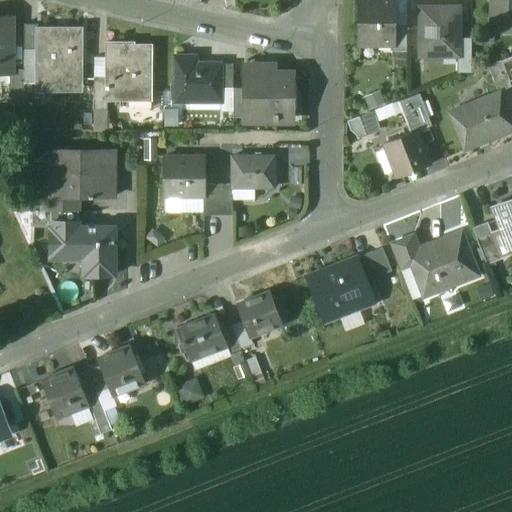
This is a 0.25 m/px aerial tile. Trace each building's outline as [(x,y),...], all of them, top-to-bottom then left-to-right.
[(393,0),(359,0),(359,45),(361,45),(361,41),(376,41),(376,45),(392,45),(393,45),(393,24),(393,0)] [(511,0),(492,0),(493,30),(511,29),(511,0)] [(459,8),(419,8),(419,51),(456,51),(457,51),(459,51),(459,38),(459,8)] [(11,18),(0,18),(0,74),(9,74),(11,74),(11,70),(11,18)] [(37,24),(23,24),(23,51),(35,51),(35,28),(37,28),(37,24)] [(407,24),(393,24),(393,45),(392,45),(392,51),(407,51),(407,24)] [(37,28),(35,28),(35,51),(35,85),(56,85),(55,89),(81,90),(81,34),(56,33),(56,28),(37,28)] [(471,38),(459,38),(459,51),(457,51),(457,74),(471,74),(471,38)] [(132,43),(105,43),(105,78),(105,99),(107,99),(151,99),(151,46),(133,46),(132,43)] [(190,64),(190,57),(174,57),(174,102),(190,102),(190,97),(219,97),(219,89),(219,64),(190,64)] [(511,57),(501,62),(509,83),(511,81),(511,57)] [(511,88),(501,62),(487,67),(497,93),(511,88)] [(232,64),(219,64),(219,89),(232,89),(232,64)] [(266,67),(244,67),(244,89),(244,115),(246,115),(275,115),(276,118),(291,118),(291,77),(266,77),(266,67)] [(23,70),(11,70),(11,74),(9,74),(9,97),(23,97),(23,70)] [(105,78),(93,78),(93,111),(107,111),(107,99),(105,99),(105,78)] [(244,89),(232,89),(232,118),(246,118),(246,115),(244,115),(244,89)] [(380,91),(365,95),(368,107),(384,103),(380,91)] [(511,119),(501,92),(449,112),(465,151),(511,131),(511,119)] [(410,128),(429,121),(420,95),(401,101),(410,128)] [(378,119),(402,112),(399,102),(375,108),(378,119)] [(418,132),(384,144),(396,177),(430,164),(418,132)] [(113,151),(47,151),(47,190),(57,190),(57,197),(78,197),(88,197),(88,199),(91,199),(92,197),(113,197),(113,151)] [(203,157),(163,157),(163,197),(203,197),(203,185),(203,157)] [(273,157),(231,157),(231,185),(231,188),(272,188),(273,157)] [(219,185),(203,185),(203,197),(203,215),(219,215),(219,185)] [(231,185),(219,185),(219,215),(231,215),(231,188),(231,185)] [(57,190),(47,190),(47,212),(50,212),(78,212),(78,197),(57,197),(57,190)] [(511,199),(491,208),(499,229),(491,232),(500,258),(502,258),(501,254),(511,249),(511,199)] [(47,212),(33,212),(33,228),(50,228),(50,227),(50,212),(47,212)] [(78,212),(50,212),(50,227),(78,227),(78,212)] [(78,227),(50,227),(50,228),(50,259),(83,259),(83,276),(114,276),(114,227),(78,227)] [(500,258),(491,232),(475,238),(485,264),(500,258)] [(430,245),(418,249),(413,236),(393,244),(402,267),(411,264),(424,296),(477,275),(461,233),(440,240),(441,242),(436,244),(436,245),(431,247),(430,245)] [(383,248),(357,258),(366,280),(391,270),(383,248)] [(357,258),(306,278),(323,320),(374,300),(366,280),(357,258)] [(269,292),(236,305),(242,322),(249,338),(250,338),(282,325),(269,292)] [(214,314),(175,329),(181,344),(183,343),(190,363),(226,349),(228,348),(221,330),(214,314)] [(242,322),(232,326),(241,349),(252,344),(250,338),(249,338),(242,322)] [(241,349),(232,326),(221,330),(228,348),(226,349),(228,354),(241,349)] [(130,347),(97,359),(100,366),(109,389),(112,396),(144,383),(130,347)] [(100,366),(88,371),(97,393),(109,389),(100,366)] [(74,369),(41,382),(55,418),(88,405),(85,398),(76,375),(74,369)] [(88,371),(76,375),(85,398),(97,393),(88,371)] [(185,403),(204,395),(196,377),(177,386),(185,403)]
